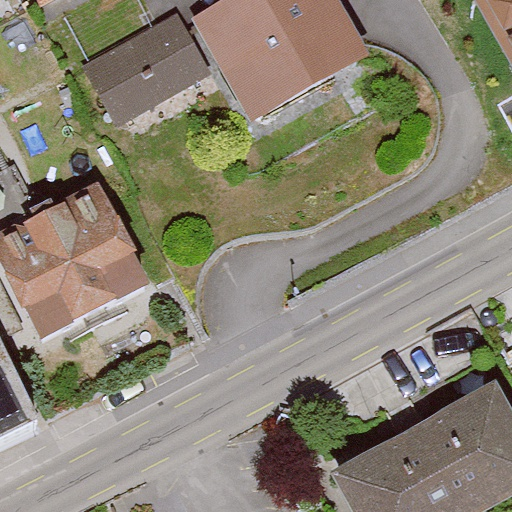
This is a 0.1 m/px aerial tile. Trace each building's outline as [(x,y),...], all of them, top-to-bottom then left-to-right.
[(247,0),(210,23),(265,112),(376,45),(348,0),(247,0)] [(511,0),(492,0),(511,34),(511,0)] [(128,115),(213,66),(185,18),(100,67),(128,115)] [(117,176),(16,238),(71,327),(170,271),(117,176)] [(0,431),(51,404),(22,350),(52,334),(0,238),(0,431)] [(511,407),(504,393),(346,483),(362,511),(504,511),(511,508),(511,407)]
